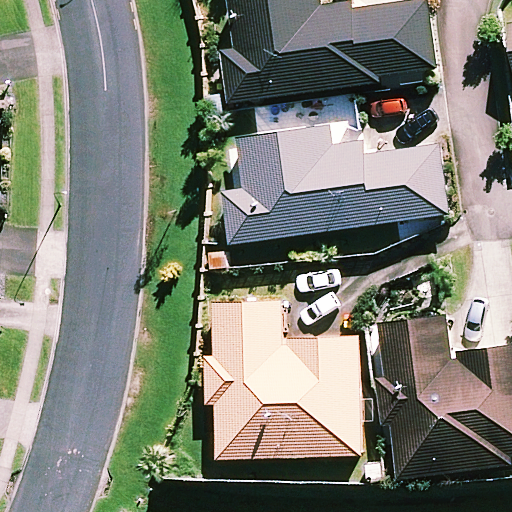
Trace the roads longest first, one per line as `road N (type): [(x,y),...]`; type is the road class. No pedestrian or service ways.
road 1 (residential): [(93,0),(104,57),(108,216),(86,404),(50,511)]
road 2 (residential): [(490,179),(468,0)]
